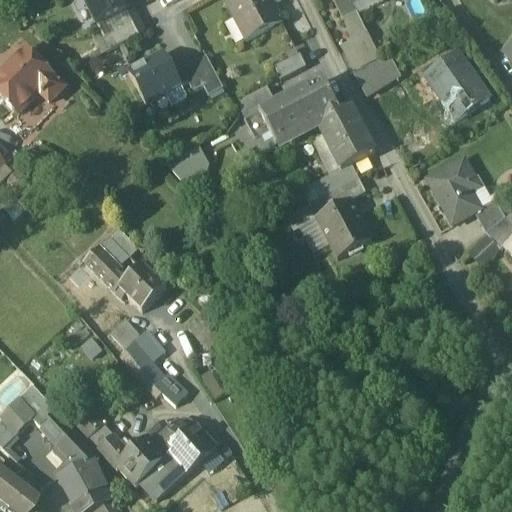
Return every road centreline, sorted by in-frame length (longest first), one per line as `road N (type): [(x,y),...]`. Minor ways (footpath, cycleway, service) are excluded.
road 1 (residential): [(305,0),(511,388)]
road 2 (residential): [(511,388),(446,511)]
